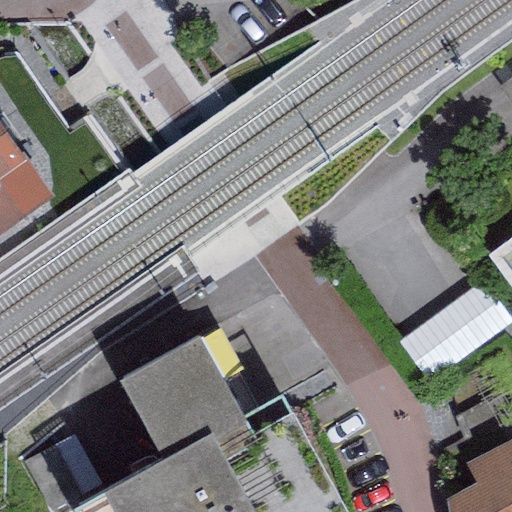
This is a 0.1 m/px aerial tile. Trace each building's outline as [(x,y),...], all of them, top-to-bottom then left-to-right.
[(511,78),(501,87),(511,100),(511,78)] [(0,139),(0,243),(53,207),(22,162),(18,165),(0,139)] [(511,241),(487,260),(511,293),(511,241)] [(409,335),(438,374),(511,318),(511,307),(488,276),(409,335)] [(199,356),(119,400),(163,478),(100,511),(88,511),(53,449),(23,465),(49,511),(337,511),(283,413),(243,435),(199,356)] [(511,511),(511,449),(468,470),(478,495),(445,508),(445,511),(511,511)]
